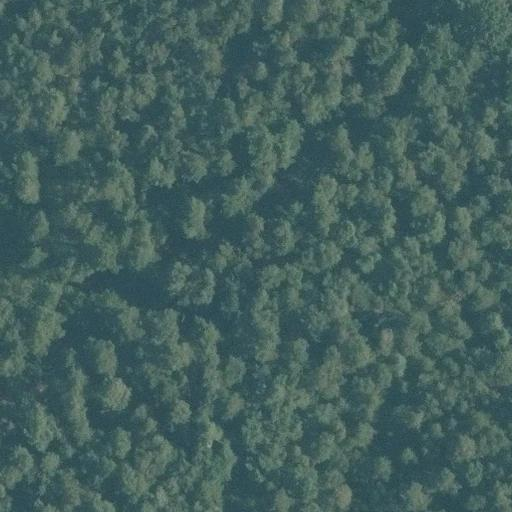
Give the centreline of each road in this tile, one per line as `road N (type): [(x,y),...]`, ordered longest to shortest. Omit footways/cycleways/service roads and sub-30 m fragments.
road 1 (track): [(511,36),(0,426)]
road 2 (track): [(75,332),(216,511)]
road 3 (track): [(445,55),(511,163)]
